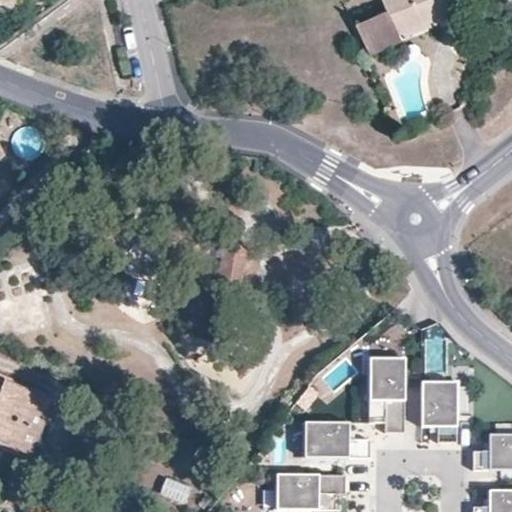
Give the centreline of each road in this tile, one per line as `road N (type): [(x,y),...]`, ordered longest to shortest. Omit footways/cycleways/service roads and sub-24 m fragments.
road 1 (residential): [(416,217),(254,132),(168,126)]
road 2 (residential): [(168,126),(112,117),(0,77)]
road 3 (residential): [(416,217),(451,300),(511,359)]
road 4 (residential): [(457,511),(456,462),(382,462),(382,511)]
road 5 (unknown): [(83,106),(0,208)]
road 6 (residential): [(168,126),(140,0)]
